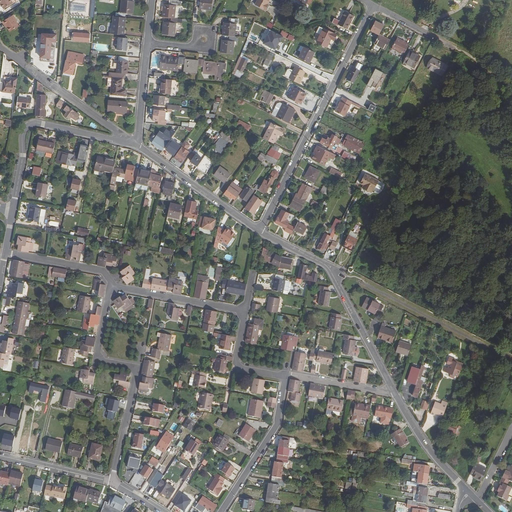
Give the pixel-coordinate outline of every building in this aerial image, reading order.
[(37,0),(37,8),(45,8),(45,0),(37,0)] [(133,14),(134,1),(127,1),(122,0),(121,12),(119,12),(119,17),(125,18),(126,13),(133,14)] [(181,7),(182,1),(178,1),(171,0),(171,5),(169,5),(164,4),(163,17),(171,18),(175,18),(176,6),(181,7)] [(194,0),(195,1),(200,2),(199,9),(212,10),(212,0),(194,0)] [(267,4),(269,0),(257,0),(255,5),(266,11),(269,5),(267,4)] [(354,16),(345,11),(340,21),(334,18),(332,23),(338,26),(338,25),(347,29),(354,16)] [(8,16),(7,25),(10,30),(19,24),(12,14),(8,16)] [(124,35),(125,18),(119,17),(114,17),(112,29),(111,29),(110,34),(124,35)] [(178,23),(178,19),(175,18),(171,18),(170,23),(164,22),(163,34),(174,36),(176,23),(178,23)] [(224,23),(223,35),(229,36),(234,37),(236,25),(238,25),(238,19),(229,18),(228,23),(224,23)] [(369,30),(378,35),(383,24),(374,20),(369,30)] [(281,42),(283,36),(280,35),(267,28),(260,42),(269,46),(276,49),(279,41),(281,42)] [(336,35),(324,29),(317,42),(326,47),(331,39),(334,40),(336,35)] [(282,31),(280,35),(283,36),(292,41),(294,38),(294,37),(282,31)] [(56,34),(42,34),(40,58),(51,58),(52,60),(53,60),(54,58),(56,34)] [(375,44),(386,50),(390,41),(379,35),(375,44)] [(236,41),(236,37),(234,37),(229,36),(229,41),(222,40),(221,53),(232,54),(234,41),(236,41)] [(117,50),(127,51),(128,38),(118,37),(117,50)] [(404,55),(410,44),(397,38),(392,49),(404,55)] [(304,47),(302,52),(299,58),(309,63),(314,52),(304,47)] [(421,57),(410,51),(404,62),(415,68),(421,57)] [(64,72),(72,74),(73,74),(76,62),(82,63),(84,57),(80,56),(80,54),(69,52),(69,53),(68,53),(64,72)] [(165,69),(177,71),(178,64),(179,59),(166,58),(166,56),(161,55),(161,62),(160,69),(165,69)] [(274,58),(268,55),(264,64),(269,67),(274,58)] [(232,74),(241,78),(248,59),(240,56),(232,74)] [(186,58),(184,57),(184,64),(185,64),(184,71),(197,73),(198,66),(198,61),(186,60),(186,58)] [(443,75),(447,66),(432,58),(428,67),(443,75)] [(205,60),(203,59),(203,66),(204,67),(204,73),(216,74),(215,79),(222,80),(223,69),(226,69),(226,64),(205,61),(205,60)] [(116,73),(127,74),(128,61),(117,60),(116,73)] [(354,83),(363,65),(356,62),(347,79),(354,83)] [(294,71),(290,78),(299,83),(302,79),(301,78),(304,72),(295,67),(294,71)] [(290,78),(294,71),(290,69),(287,70),(284,75),(290,78)] [(376,88),(384,73),(376,69),(368,84),(376,88)] [(3,82),(2,91),(15,93),(17,78),(11,77),(10,80),(8,80),(8,82),(3,82)] [(122,79),(112,78),(111,94),(126,95),(126,90),(121,89),(122,79)] [(172,80),(162,79),(160,93),(170,94),(172,80)] [(306,93),(293,87),(288,97),(301,104),(306,93)] [(274,95),(264,90),(262,95),(265,97),(263,101),(269,104),(274,95)] [(48,95),(38,94),(36,116),(45,117),(48,95)] [(165,96),(154,95),(153,104),(164,105),(165,96)] [(336,111),(346,116),(352,103),(353,102),(343,97),(341,101),(340,101),(338,104),(339,105),(336,111)] [(18,98),(17,107),(23,107),(27,107),(31,107),(32,98),(27,98),(18,98)] [(61,109),(65,103),(60,100),(57,104),(57,106),(61,109)] [(128,102),(109,101),(108,111),(116,112),(117,111),(127,112),(128,102)] [(280,110),(276,117),(289,123),(295,110),(283,103),(280,110)] [(368,110),(374,112),(377,107),(371,104),(368,110)] [(71,117),(76,120),(80,115),(67,106),(64,110),(67,112),(65,115),(65,116),(69,119),(71,118),(71,117)] [(271,114),(276,117),(280,110),(275,108),(271,114)] [(158,121),(157,124),(167,125),(167,121),(165,120),(159,120),(160,110),(154,110),(153,121),(158,121)] [(237,125),(249,131),(251,126),(240,120),(237,125)] [(271,123),(263,138),(273,143),(278,134),(279,133),(282,135),(284,129),(271,123)] [(217,139),(221,133),(210,126),(206,132),(217,139)] [(174,135),(176,132),(176,131),(174,129),(168,136),(171,139),(174,135)] [(221,133),(217,139),(216,140),(214,142),(212,145),(214,146),(214,147),(221,152),(227,142),(231,145),(235,139),(222,132),(221,133)] [(331,138),(329,142),(327,146),(332,148),(338,137),(333,134),(331,138)] [(162,150),(166,145),(165,145),(169,139),(163,135),(161,138),(157,135),(152,142),(160,148),(160,149),(162,150)] [(364,143),(348,135),(343,144),(359,152),(364,143)] [(45,152),(47,142),(43,141),(44,137),(40,136),(36,150),(45,152)] [(45,152),(53,153),(56,140),(52,139),(51,143),(47,142),(45,152)] [(186,141),(183,145),(174,157),(182,162),(190,151),(188,150),(187,149),(188,147),(188,143),(186,141)] [(176,147),(170,143),(165,150),(171,154),(176,147)] [(79,154),(78,159),(86,161),(88,150),(87,150),(87,147),(81,145),(79,154)] [(330,157),(332,153),(319,147),(316,153),(317,154),(314,160),(326,166),(330,157)] [(271,148),(267,154),(276,159),(280,153),(277,152),(271,148)] [(70,167),(75,168),(77,161),(78,159),(79,154),(74,153),(74,155),(59,151),(56,162),(69,165),(71,165),(70,167)] [(354,162),(356,157),(345,151),(342,156),(354,162)] [(190,161),(197,166),(203,158),(196,154),(195,155),(191,160),(190,161)] [(266,156),(264,158),(275,164),(278,160),(267,154),(266,156)] [(114,168),(116,161),(97,156),(94,170),(105,172),(105,171),(113,172),(114,168)] [(126,170),(125,177),(124,179),(136,181),(139,170),(135,169),(135,166),(128,164),(126,170)] [(230,174),(220,167),(215,175),(224,182),(230,174)] [(320,171),(311,167),(305,178),(315,182),(320,171)] [(125,177),(126,170),(114,168),(110,187),(112,188),(114,188),(116,180),(117,176),(125,177)] [(330,173),(340,178),(343,174),(332,168),(330,173)] [(148,185),(151,172),(139,169),(139,170),(136,181),(136,183),(148,185)] [(156,171),(152,170),(151,172),(148,185),(152,186),(151,191),(160,193),(161,188),(160,188),(162,176),(155,175),(156,173),(156,171)] [(267,181),(265,180),(259,190),(266,193),(271,183),(272,184),(275,178),(277,178),(279,174),(278,171),(275,170),(272,171),(267,181)] [(366,187),(365,188),(372,192),(374,189),(375,190),(380,181),(365,173),(361,183),(364,185),(366,187)] [(73,178),(73,179),(72,183),(70,188),(79,191),(82,180),(73,178)] [(163,194),(172,196),(175,183),(166,181),(163,194)] [(384,183),(380,181),(375,190),(379,192),(384,183)] [(46,198),(49,184),(39,182),(38,188),(36,196),(46,198)] [(242,189),(232,182),(224,193),(231,198),(232,197),(235,199),(242,189)] [(295,196),(305,201),(312,188),(303,183),(298,194),(297,194),(295,196)] [(328,192),(330,188),(324,185),(321,192),(327,195),(328,192)] [(355,195),(356,193),(355,192),(356,191),(344,185),(342,189),(355,195)] [(252,193),(253,191),(247,187),(240,196),(247,201),(252,193)] [(305,201),(295,196),(290,206),(300,211),(305,201)] [(66,209),(74,211),(77,201),(68,199),(66,209)] [(188,217),(193,218),(197,219),(199,211),(195,210),(197,202),(188,200),(186,208),(184,216),(188,217)] [(92,204),(85,202),(83,208),(90,210),(92,204)] [(248,204),(245,208),(254,213),(257,208),(255,207),(256,206),(251,202),(250,204),(248,204)] [(170,203),(168,216),(179,219),(182,206),(170,203)] [(38,223),(41,209),(30,207),(27,220),(38,223)] [(290,213),(284,210),(280,218),(279,217),(276,223),(285,227),(287,228),(285,230),(292,234),(295,227),(288,224),(289,221),(287,220),(290,213)] [(201,216),(198,226),(213,230),(216,219),(201,216)] [(331,242),(342,221),(337,218),(332,228),(334,229),(331,236),(325,233),(317,250),(324,253),(326,250),(329,244),(327,243),(329,241),(331,242)] [(307,227),(298,222),(295,230),(303,234),(307,227)] [(213,230),(198,226),(197,230),(201,231),(201,232),(212,235),(213,230)] [(224,230),(218,226),(216,235),(214,247),(217,248),(219,242),(227,247),(228,246),(235,238),(233,236),(235,233),(227,227),(224,230)] [(89,230),(78,228),(77,234),(88,236),(89,230)] [(351,230),(343,246),(352,251),(358,239),(356,238),(358,233),(351,230)] [(18,250),(29,252),(31,238),(18,236),(17,244),(19,244),(18,250)] [(338,243),(333,241),(330,248),(334,250),(338,243)] [(76,260),(80,261),(82,251),(82,250),(83,245),(79,244),(79,246),(74,245),(72,250),(67,249),(65,259),(70,260),(71,256),(77,257),(76,260)] [(275,254),(263,247),(262,254),(265,256),(264,258),(271,263),(279,267),(281,257),(275,254)] [(99,256),(97,265),(106,267),(106,265),(112,266),(116,267),(118,255),(104,253),(103,257),(99,256)] [(281,257),(279,267),(291,269),(293,260),(281,257)] [(22,278),(23,272),(25,263),(25,262),(14,260),(11,276),(22,278)] [(298,278),(302,279),(309,280),(311,281),(316,281),(317,279),(318,274),(313,273),(313,276),(309,275),(309,274),(306,274),(308,265),(301,264),(298,278)] [(127,284),(128,284),(134,279),(132,276),(135,273),(130,265),(120,272),(123,276),(122,277),(127,284)] [(48,275),(57,277),(59,268),(50,267),(48,275)] [(64,282),(67,270),(59,268),(57,277),(59,278),(58,281),(64,282)] [(144,279),(142,288),(147,288),(148,280),(150,269),(146,268),(144,279)] [(199,276),(198,280),(207,282),(205,291),(207,291),(209,283),(210,278),(199,276)] [(285,280),(275,277),(273,289),(283,291),(285,280)] [(152,281),(151,289),(167,292),(167,290),(169,281),(153,278),(152,281)] [(99,291),(98,296),(99,296),(103,297),(106,285),(101,284),(101,280),(99,280),(96,279),(94,290),(99,291)] [(169,279),(169,281),(167,290),(173,291),(173,293),(181,295),(183,286),(179,285),(179,281),(169,279)] [(198,280),(195,297),(206,299),(207,291),(205,291),(207,282),(198,280)] [(226,291),(244,295),(246,284),(223,280),(222,280),(221,286),(222,286),(222,287),(226,288),(226,291)] [(11,298),(16,298),(17,293),(22,294),(24,284),(19,283),(18,286),(13,285),(12,288),(9,287),(7,297),(11,298)] [(319,289),(322,290),(319,304),(328,306),(331,292),(327,291),(328,287),(320,285),(319,289)] [(113,301),(115,304),(118,309),(122,306),(126,312),(134,306),(133,305),(135,304),(132,298),(129,300),(126,294),(121,298),(120,296),(113,301)] [(77,311),(89,313),(91,298),(80,295),(77,311)] [(269,297),(267,310),(278,313),(280,299),(269,297)] [(383,306),(367,297),(362,306),(375,314),(377,310),(380,312),(383,306)] [(15,318),(26,320),(28,313),(30,303),(18,301),(15,318)] [(174,307),(175,304),(169,303),(167,313),(172,314),(171,319),(177,320),(178,315),(181,316),(182,312),(180,312),(181,309),(180,309),(174,307)] [(136,309),(134,306),(126,312),(128,315),(136,309)] [(203,330),(213,332),(217,312),(207,310),(203,330)] [(341,318),(341,314),(332,313),(330,328),(340,330),(342,318),(341,318)] [(95,324),(98,325),(100,316),(96,315),(91,314),(90,319),(84,318),(83,328),(88,330),(89,326),(94,327),(95,324)] [(256,314),(254,324),(260,326),(259,329),(262,329),(265,315),(256,314)] [(26,320),(15,318),(12,333),(24,335),(26,326),(28,327),(29,321),(26,320)] [(254,324),(249,324),(246,342),(256,344),(259,329),(260,326),(254,324)] [(396,331),(381,326),(378,337),(392,342),(396,331)] [(284,335),(281,349),(292,351),(293,346),(294,344),(297,344),(299,334),(295,334),(294,337),(293,336),(294,333),(287,332),(287,335),(284,335)] [(161,354),(169,356),(170,351),(169,351),(172,335),(160,333),(160,337),(157,349),(153,348),(152,352),(161,354)] [(228,350),(230,344),(231,340),(235,341),(236,337),(231,336),(222,334),(219,348),(228,350)] [(354,336),(344,334),(343,338),(346,338),(343,353),(353,355),(356,340),(353,340),(354,336)] [(94,346),(96,338),(87,337),(86,341),(82,340),(80,350),(89,351),(91,352),(92,346),(94,346)] [(0,343),(0,352),(6,353),(7,348),(12,349),(14,339),(9,338),(8,342),(2,341),(2,343),(0,343)] [(411,344),(400,341),(396,351),(408,355),(411,344)] [(72,365),(75,349),(64,347),(61,363),(72,365)] [(292,369),(303,371),(305,359),(306,353),(296,351),(295,357),(292,369)] [(317,361),(331,364),(332,360),(333,358),(333,354),(319,351),(318,354),(314,353),(314,357),(317,358),(317,361)] [(8,364),(10,354),(6,353),(0,352),(0,367),(3,368),(4,363),(8,364)] [(227,360),(232,361),(232,357),(230,356),(216,354),(215,357),(217,358),(215,371),(225,373),(227,360)] [(449,364),(448,368),(446,372),(451,374),(449,377),(454,379),(455,376),(458,377),(463,363),(455,361),(456,359),(449,356),(447,363),(449,364)] [(143,376),(152,378),(155,362),(144,360),(141,376),(143,376)] [(425,366),(422,365),(417,379),(418,379),(412,395),(417,397),(423,380),(420,380),(424,369),(426,370),(427,367),(425,366)] [(357,367),(354,381),(366,383),(369,369),(357,367)] [(93,385),(95,374),(89,373),(90,371),(81,369),(79,378),(84,379),(83,383),(93,385)] [(205,376),(206,372),(195,370),(194,374),(195,374),(193,385),(204,387),(206,376),(205,376)] [(118,386),(129,388),(130,383),(126,382),(127,377),(129,377),(130,374),(121,372),(120,375),(115,375),(114,380),(119,381),(118,386)] [(140,382),(138,390),(147,391),(148,387),(152,388),(154,378),(152,378),(143,376),(142,382),(140,382)] [(265,380),(254,378),(252,392),(262,394),(265,380)] [(299,393),(301,381),(291,379),(289,391),(292,392),(290,400),(300,402),(301,393),(299,393)] [(31,383),(29,389),(42,392),(41,395),(40,401),(45,403),(49,387),(31,383)] [(326,387),(315,386),(310,385),(309,395),(324,398),(326,387)] [(77,392),(66,390),(62,406),(73,408),(76,397),(94,401),(95,397),(77,392)] [(213,394),(202,392),(199,408),(210,410),(213,394)] [(344,401),(329,398),(327,409),(342,412),(344,401)] [(107,419),(114,420),(116,412),(117,408),(118,409),(119,402),(107,399),(105,404),(109,405),(108,411),(109,411),(107,419)] [(264,401),(252,399),(249,415),(260,418),(264,401)] [(436,413),(443,416),(448,403),(442,400),(441,404),(435,401),(431,414),(435,415),(436,413)] [(368,419),(371,406),(356,403),(355,409),(352,408),(350,415),(354,415),(354,416),(368,419)] [(165,406),(154,404),(153,412),(164,414),(165,406)] [(389,408),(377,406),(375,416),(387,418),(389,408)] [(12,407),(10,418),(19,420),(21,410),(12,407)] [(156,419),(145,417),(144,425),(155,427),(156,419)] [(196,421),(190,417),(184,426),(190,430),(196,421)] [(462,427),(451,422),(445,432),(450,435),(451,432),(455,434),(458,435),(462,427)] [(256,430),(246,424),(239,436),(248,442),(256,430)] [(395,436),(401,447),(409,443),(407,440),(407,439),(401,428),(391,434),(393,437),(395,436)] [(32,451),(37,452),(41,433),(39,432),(37,437),(36,437),(32,451)] [(159,443),(167,448),(172,441),(174,437),(166,432),(164,436),(167,437),(166,438),(163,437),(159,443)] [(144,435),(135,433),(133,447),(141,449),(144,435)] [(4,434),(2,444),(13,446),(15,436),(4,434)] [(229,441),(220,435),(213,445),(223,451),(229,441)] [(281,439),(279,447),(288,449),(290,438),(283,436),(283,440),(281,439)] [(62,442),(48,439),(45,449),(60,452),(62,442)] [(200,445),(192,440),(185,451),(193,456),(200,445)] [(167,448),(159,443),(157,446),(157,448),(164,453),(167,448)] [(83,447),(70,444),(68,453),(75,454),(75,456),(80,458),(83,447)] [(102,446),(93,444),(89,458),(98,460),(99,456),(100,457),(102,446)] [(288,460),(289,449),(288,449),(279,447),(278,459),(288,460)] [(365,457),(365,453),(358,451),(357,455),(356,460),(359,461),(360,456),(365,457)] [(135,474),(139,467),(141,459),(130,456),(127,467),(131,468),(131,467),(134,468),(132,471),(135,474)] [(481,481),(487,469),(478,465),(482,457),(479,456),(470,474),(473,475),(472,477),(481,481)] [(150,463),(157,467),(160,461),(153,457),(150,463)] [(427,465),(427,462),(412,460),(410,459),(403,458),(402,462),(414,464),(413,471),(419,472),(428,473),(429,466),(427,465)] [(273,469),(282,470),(284,463),(287,464),(288,460),(278,459),(277,462),(275,462),(273,469)] [(235,469),(227,463),(222,471),(230,476),(235,469)] [(147,479),(153,469),(146,465),(140,474),(147,479)] [(511,466),(510,469),(509,469),(508,471),(507,470),(503,477),(510,480),(511,481),(511,466)] [(9,483),(11,471),(11,470),(8,469),(7,473),(1,471),(0,475),(0,483),(8,486),(9,483)] [(273,469),(272,480),(281,482),(282,478),(281,477),(282,470),(273,469)] [(11,471),(9,483),(20,486),(23,476),(16,474),(16,472),(11,471)] [(428,473),(419,472),(418,480),(408,478),(408,481),(426,484),(427,481),(428,473)] [(225,479),(216,473),(214,477),(216,477),(208,489),(218,495),(221,490),(220,489),(221,487),(224,482),(223,482),(225,479)] [(130,484),(140,490),(146,480),(136,474),(130,484)] [(180,481),(184,483),(188,476),(185,474),(180,481)] [(33,490),(44,493),(47,481),(35,478),(33,490)] [(158,485),(161,481),(157,479),(151,486),(155,489),(158,485)] [(284,486),(285,482),(281,482),(272,480),(271,484),(269,484),(268,491),(278,493),(280,486),(284,486)] [(165,483),(161,481),(158,485),(159,485),(157,490),(160,492),(163,494),(170,498),(175,489),(171,487),(165,483)] [(426,484),(408,481),(407,481),(407,484),(415,486),(414,491),(414,493),(414,494),(418,494),(427,496),(428,488),(426,488),(426,484)] [(511,487),(507,485),(501,482),(498,488),(499,489),(498,491),(500,492),(498,496),(507,501),(509,496),(508,495),(511,488),(511,487)] [(53,487),(46,485),(44,495),(51,497),(51,496),(64,499),(67,488),(62,487),(61,488),(61,489),(58,489),(58,487),(53,486),(53,487)] [(74,498),(86,502),(87,499),(89,491),(77,487),(74,498)] [(89,491),(87,499),(97,503),(101,493),(90,489),(89,491)] [(277,500),(278,493),(268,491),(266,502),(280,504),(281,500),(277,500)] [(408,503),(425,507),(426,504),(426,503),(427,496),(418,494),(416,501),(413,501),(408,500),(408,503)] [(125,502),(116,497),(111,506),(121,510),(125,502)] [(211,502),(203,497),(195,508),(200,511),(203,511),(206,508),(211,511),(212,511),(216,506),(210,502),(211,502)] [(253,511),(255,500),(245,499),(243,509),(253,511)] [(426,511),(427,511),(424,510),(425,507),(408,503),(407,508),(413,509),(412,511),(426,511)]
